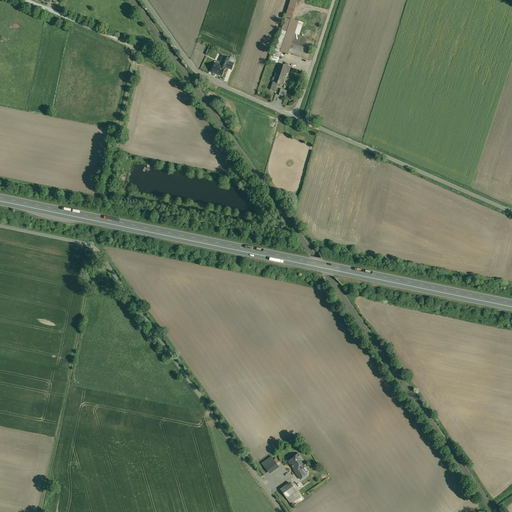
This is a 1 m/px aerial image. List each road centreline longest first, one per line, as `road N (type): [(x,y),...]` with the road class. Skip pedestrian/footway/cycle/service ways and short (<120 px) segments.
road 1 (trunk): [(511,304),(0,197)]
road 2 (unclassified): [(0,226),(91,246),(106,259),(284,511)]
road 3 (track): [(53,511),(91,283),(87,245)]
road 4 (unclassified): [(294,117),(511,212)]
road 5 (track): [(124,175),(112,174),(136,64),(131,45),(52,10)]
road 6 (unclassified): [(145,0),(197,74),(294,117)]
road 7 (unclassified): [(333,0),(294,117)]
